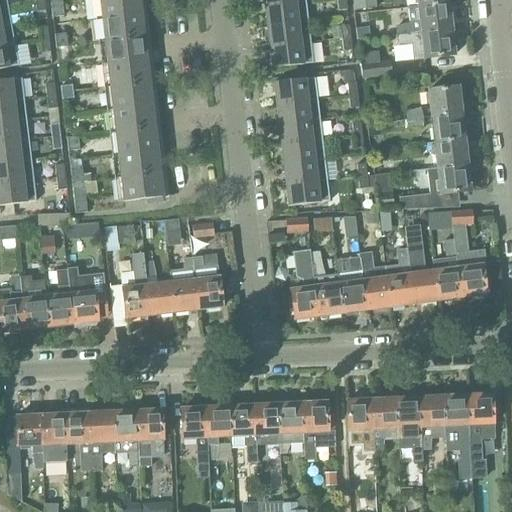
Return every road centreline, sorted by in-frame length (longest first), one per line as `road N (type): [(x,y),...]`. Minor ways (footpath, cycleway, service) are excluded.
road 1 (residential): [(258,360),(216,0)]
road 2 (unclassified): [(0,371),(258,360)]
road 3 (unclassified): [(258,360),(511,349)]
road 4 (unclassified): [(511,130),(498,0)]
